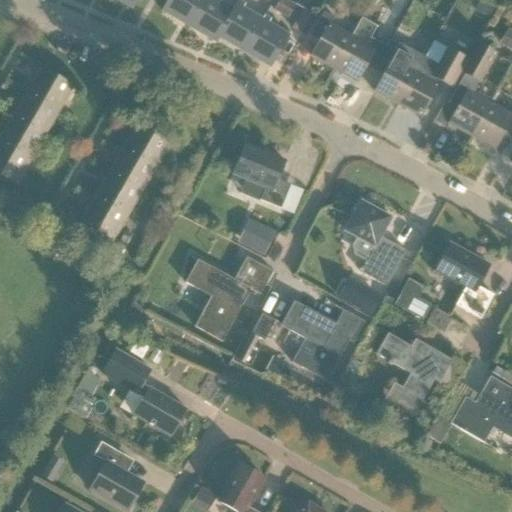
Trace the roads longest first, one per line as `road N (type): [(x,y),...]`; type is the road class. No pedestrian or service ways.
road 1 (residential): [(511,226),(345,137),(9,0)]
road 2 (residential): [(377,511),(236,431),(207,443),(168,511)]
